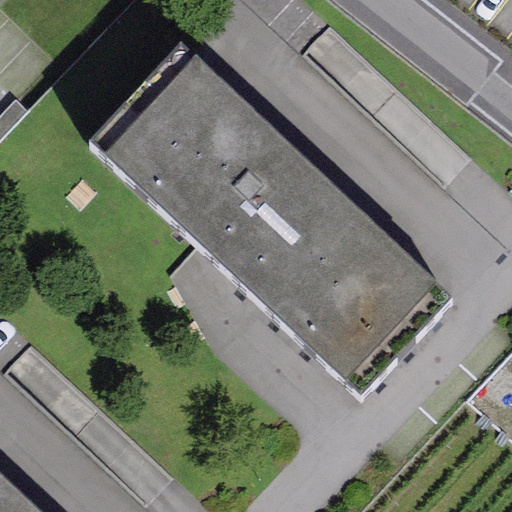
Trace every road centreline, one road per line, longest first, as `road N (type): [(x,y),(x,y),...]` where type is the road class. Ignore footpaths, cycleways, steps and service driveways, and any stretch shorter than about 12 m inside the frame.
road 1 (unknown): [(511,279),(218,21)]
road 2 (unclassified): [(511,91),(394,0)]
